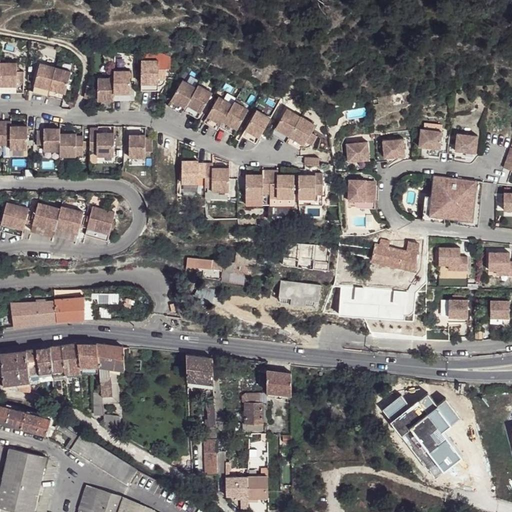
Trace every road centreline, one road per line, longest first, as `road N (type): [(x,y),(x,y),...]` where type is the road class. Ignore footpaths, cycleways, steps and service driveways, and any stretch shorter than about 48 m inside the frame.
road 1 (secondary): [(0,337),(119,332),(415,367)]
road 2 (track): [(331,511),(331,479),(341,469),(452,497)]
road 3 (track): [(73,116),(80,54),(0,29)]
